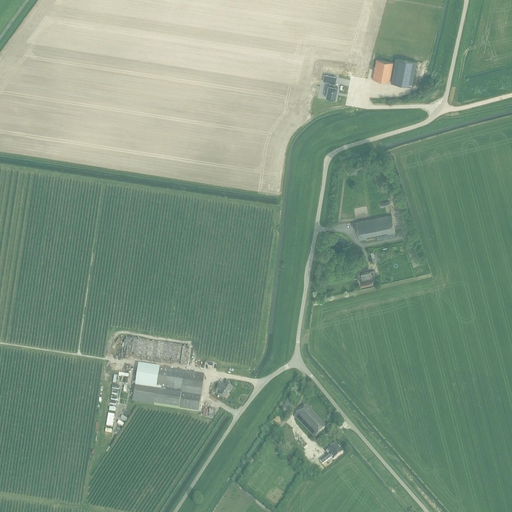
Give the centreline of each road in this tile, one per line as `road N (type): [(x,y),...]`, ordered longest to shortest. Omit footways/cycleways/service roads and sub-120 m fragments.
road 1 (unclassified): [(297,360),(327,160),(422,124),(442,108),(467,0)]
road 2 (unclassified): [(426,511),(297,360)]
road 3 (unclassified): [(175,511),(255,392),(297,360)]
